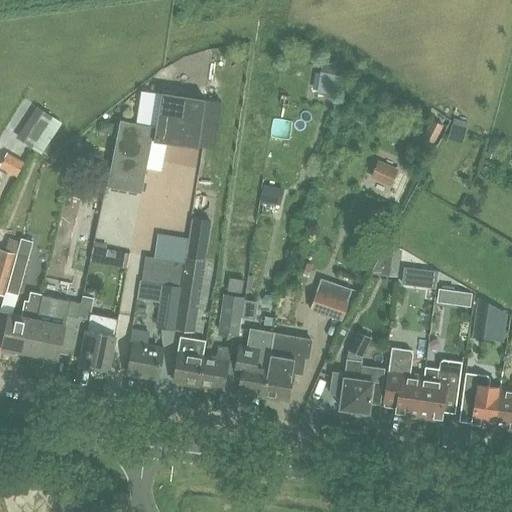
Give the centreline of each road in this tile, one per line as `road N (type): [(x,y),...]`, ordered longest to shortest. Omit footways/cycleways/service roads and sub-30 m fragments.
road 1 (residential): [(0,379),(64,397),(511,469)]
road 2 (tertiary): [(511,498),(143,446)]
road 3 (tertiary): [(143,446),(0,426)]
